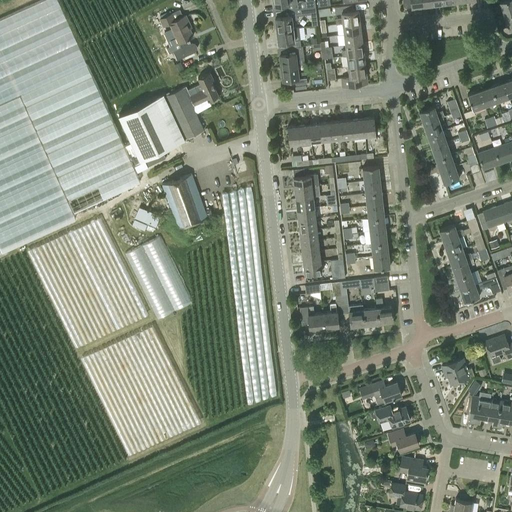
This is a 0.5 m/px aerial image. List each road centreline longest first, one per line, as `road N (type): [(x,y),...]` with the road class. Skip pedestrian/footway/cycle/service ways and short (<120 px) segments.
road 1 (unclassified): [(290,376),(259,104)]
road 2 (residential): [(259,104),(389,87)]
road 3 (residential): [(406,216),(389,87)]
road 4 (residential): [(290,376),(327,377),(412,348)]
road 5 (residential): [(497,51),(489,30),(470,19),(391,29)]
road 6 (residential): [(422,339),(406,216)]
